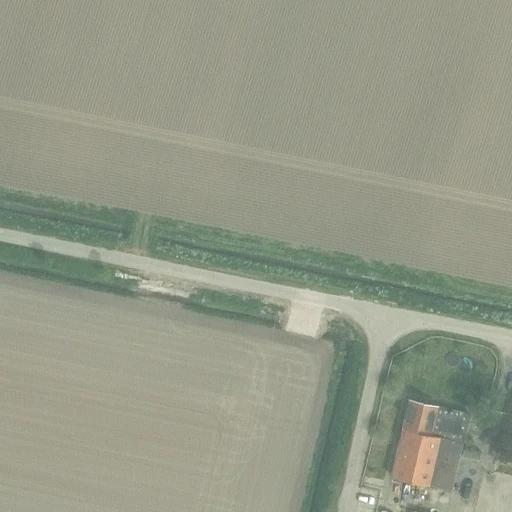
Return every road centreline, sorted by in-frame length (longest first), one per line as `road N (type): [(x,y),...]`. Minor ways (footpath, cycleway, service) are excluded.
road 1 (unclassified): [(389,320),(0,238)]
road 2 (unclassified): [(342,511),(389,320)]
road 3 (unclassified): [(511,345),(389,320)]
